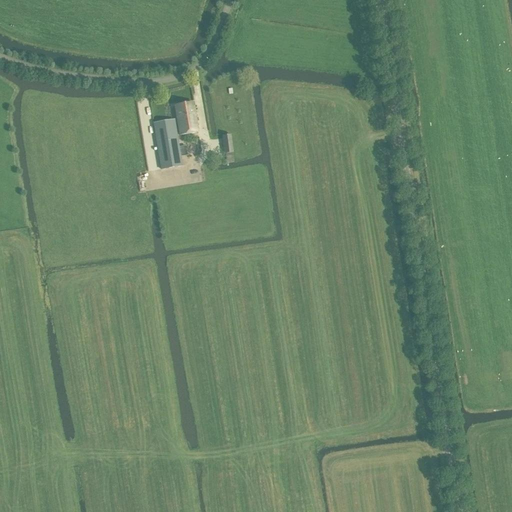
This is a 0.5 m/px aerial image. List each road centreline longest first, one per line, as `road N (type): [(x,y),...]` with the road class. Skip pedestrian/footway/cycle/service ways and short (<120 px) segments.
road 1 (tertiary): [(462,511),(379,0)]
road 2 (unclassified): [(230,0),(206,57),(184,76),(112,81),(0,59)]
